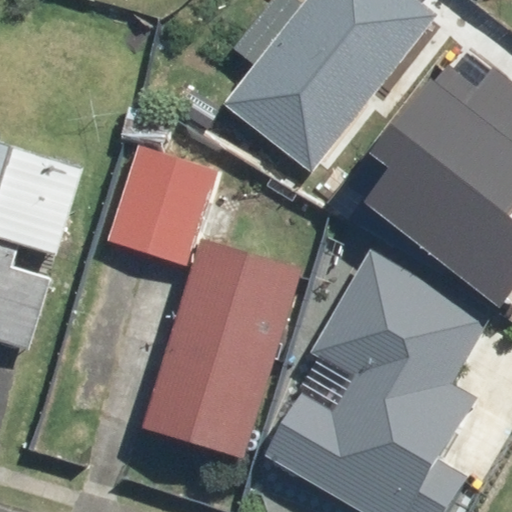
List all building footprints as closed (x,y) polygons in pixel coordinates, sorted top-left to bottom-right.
[(417,0),(320,0),(232,110),(317,178),(444,21),(417,0)] [(511,85),(472,56),(365,200),(511,308),(511,85)] [(0,336),(41,349),(94,167),(0,139),(0,336)] [(227,172),(147,147),(118,241),(199,265),(227,172)] [(305,264),(216,237),(160,424),(250,450),(305,264)] [(371,259),(263,467),(348,511),(427,511),(486,400),(457,385),(491,321),(371,259)]
